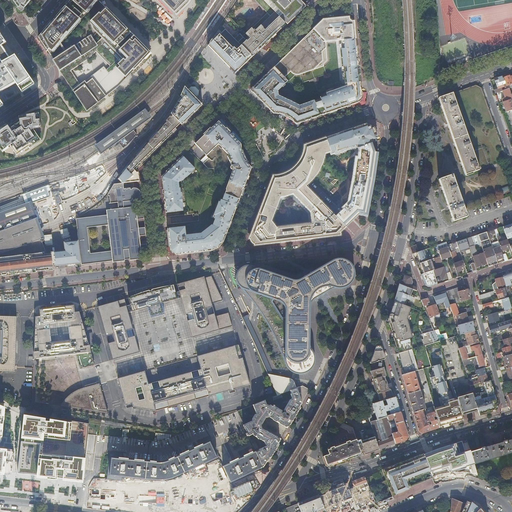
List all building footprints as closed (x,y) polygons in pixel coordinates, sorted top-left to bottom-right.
[(13,0),(19,8),(22,5),(24,8),(31,0),(13,0)] [(73,0),(87,11),(96,0),(73,0)] [(162,0),(160,0),(177,17),(190,4),(192,0),(190,0),(189,3),(177,15),(162,0)] [(162,0),(177,15),(189,3),(190,0),(162,0)] [(254,0),(267,13),(251,28),(252,29),(270,12),(258,0),(254,0)] [(258,0),(270,12),(252,29),(253,30),(254,30),(255,31),(274,12),(279,17),(286,24),(297,14),(296,13),(299,10),(299,9),(300,9),(300,8),(300,7),(299,7),(295,0),(258,0)] [(295,0),(299,7),(300,7),(300,8),(300,9),(299,9),(299,10),(296,13),(297,14),(286,24),(287,25),(306,6),(300,0),(295,0)] [(111,42),(127,28),(106,6),(100,12),(99,10),(91,19),(105,35),(111,42)] [(53,52),(81,21),(64,7),(38,36),(47,50),(48,48),(53,52)] [(246,34),(249,38),(259,48),(265,43),(266,44),(276,34),(286,24),(279,17),(274,12),(255,31),(254,30),(253,30),(252,29),(251,28),(246,34)] [(345,19),(344,18),(323,20),(274,67),(288,81),(289,82),(289,81),(291,82),(293,83),(294,83),(296,83),(298,83),(300,83),(302,83),(303,82),(326,74),(323,65),(327,61),(325,42),(336,41),(356,39),(355,27),(353,26),(353,24),(352,23),(352,22),(351,21),(349,20),(348,19),(346,19),(345,19)] [(210,44),(208,46),(209,47),(210,46),(212,48),(212,49),(213,50),(212,50),(213,51),(214,51),(215,52),(215,51),(217,53),(216,54),(217,55),(218,56),(222,59),(222,60),(223,61),(223,60),(224,62),(224,61),(226,63),(227,64),(226,65),(227,65),(228,65),(231,68),(230,69),(231,70),(232,69),(234,71),(235,72),(236,70),(238,71),(238,70),(242,66),(242,67),(243,66),(243,65),(242,66),(242,65),(243,63),(245,65),(248,61),(247,61),(246,60),(251,56),(252,57),(253,56),(252,56),(250,54),(255,49),(257,52),(258,52),(247,40),(246,40),(243,37),(238,42),(225,29),(218,35),(218,34),(217,34),(216,34),(215,34),(215,35),(209,43),(210,44)] [(22,92),(35,84),(16,55),(10,58),(2,46),(7,43),(0,31),(0,107),(4,105),(0,98),(0,91),(16,83),(22,92)] [(151,51),(134,34),(119,49),(127,56),(125,59),(123,57),(118,62),(115,65),(127,77),(151,51)] [(51,58),(60,70),(98,45),(96,43),(91,35),(51,58)] [(60,70),(72,89),(80,84),(71,70),(88,59),(96,51),(110,66),(113,63),(115,65),(118,62),(123,57),(117,52),(102,38),(96,43),(98,45),(60,70)] [(249,38),(248,39),(259,50),(266,44),(265,43),(259,48),(249,38)] [(248,39),(246,40),(247,40),(258,52),(259,50),(248,39)] [(357,49),(356,39),(336,41),(340,84),(360,82),(358,63),(356,63),(356,60),(358,60),(358,56),(357,53),(356,53),(356,49),(357,49)] [(118,87),(127,77),(115,65),(113,63),(110,66),(106,70),(103,66),(80,84),(72,89),(88,110),(118,87)] [(288,81),(274,67),(251,90),(259,98),(261,99),(261,98),(265,102),(264,102),(264,104),(273,113),(278,113),(279,114),(279,113),(283,114),(287,116),(290,117),(293,120),(292,120),(296,124),(300,123),(300,121),(305,119),(305,120),(307,120),(326,114),(321,100),(314,102),(314,101),(299,106),(278,96),(277,91),(288,81)] [(498,78),(494,79),(498,89),(504,87),(505,89),(506,88),(506,87),(503,78),(503,76),(498,78)] [(503,78),(506,87),(511,84),(511,83),(510,77),(510,76),(506,77),(503,78)] [(357,103),(359,102),(360,101),(362,99),(363,95),(362,93),(361,90),(360,82),(340,84),(341,87),(341,89),(326,94),(327,95),(320,97),(321,100),(326,114),(347,106),(347,105),(350,105),(357,103)] [(455,91),(481,167),(506,160),(503,150),(496,131),(489,112),(483,95),(481,88),(475,86),(455,91)] [(178,101),(171,113),(173,115),(181,123),(182,125),(190,117),(194,113),(203,105),(199,101),(197,99),(196,100),(195,99),(195,98),(188,91),(185,87),(181,95),(178,101)] [(191,89),(189,91),(197,99),(199,101),(201,99),(201,94),(196,89),(191,89)] [(507,89),(504,91),(506,98),(502,100),(503,102),(510,100),(511,99),(511,97),(509,89),(507,89)] [(189,91),(188,91),(195,98),(195,99),(196,100),(197,99),(189,91)] [(455,91),(438,97),(441,106),(448,126),(455,146),(461,165),(464,174),(481,167),(455,91)] [(503,102),(502,103),(506,113),(511,110),(511,102),(511,103),(510,100),(503,102)] [(147,115),(143,110),(98,143),(101,148),(104,152),(119,140),(124,147),(126,145),(128,144),(129,142),(131,140),(133,138),(135,137),(136,135),(137,134),(134,130),(149,118),(147,115)] [(8,127),(7,126),(0,130),(0,145),(3,150),(9,146),(15,154),(20,151),(20,152),(24,149),(23,148),(27,146),(27,147),(35,142),(34,141),(38,138),(37,136),(33,131),(33,127),(35,127),(38,126),(36,113),(18,117),(18,120),(11,125),(8,127)] [(119,178),(124,183),(139,181),(138,168),(138,167),(141,164),(142,165),(150,156),(150,155),(154,151),(155,152),(164,143),(163,143),(168,138),(168,139),(177,130),(175,128),(180,123),(181,123),(173,115),(171,117),(170,116),(167,120),(169,121),(164,127),(163,127),(162,128),(158,132),(157,131),(152,137),(154,139),(149,144),(148,144),(147,145),(143,149),(142,148),(137,154),(139,156),(134,161),(133,161),(132,162),(128,167),(127,165),(123,171),(124,173),(119,178)] [(289,123),(293,126),(296,124),(292,120),(293,120),(290,117),(287,116),(285,120),(288,122),(289,123)] [(230,133),(219,121),(211,129),(213,131),(205,139),(203,136),(195,144),(207,156),(218,144),(229,155),(227,156),(232,166),(231,166),(230,167),(230,168),(231,169),(232,169),(233,170),(226,189),(226,190),(225,194),(240,199),(241,195),(243,191),(240,190),(246,173),(249,174),(252,168),(250,166),(249,167),(246,163),(247,163),(246,161),(245,161),(241,154),(243,153),(242,151),(241,151),(240,147),(241,147),(241,145),(238,141),(237,142),(230,135),(231,134),(230,133)] [(330,136),(326,138),(331,152),(335,151),(335,152),(345,149),(349,148),(351,148),(351,147),(352,146),(354,147),(354,146),(358,145),(358,147),(357,148),(372,143),(370,143),(369,140),(371,140),(370,138),(373,137),(377,136),(374,127),(371,128),(370,125),(367,126),(366,123),(359,126),(357,127),(355,127),(346,131),(342,132),(335,134),(336,136),(330,138),(330,136)] [(213,131),(211,129),(203,136),(205,139),(213,131)] [(238,141),(231,134),(230,135),(237,142),(238,141)] [(35,142),(27,147),(29,148),(40,140),(38,138),(34,141),(35,142)] [(314,142),(304,145),(303,151),(305,151),(303,156),(302,156),(300,160),(298,161),(300,162),(317,174),(319,170),(323,161),(325,154),(327,153),(322,142),(324,139),(326,138),(314,142)] [(331,152),(326,138),(324,139),(322,142),(327,153),(331,152)] [(260,157),(265,154),(259,142),(254,145),(260,157)] [(352,176),(374,180),(378,153),(375,152),(373,147),(372,143),(357,148),(358,150),(357,157),(355,156),(352,176)] [(165,201),(166,213),(183,210),(182,210),(182,207),(183,207),(181,192),(180,192),(180,190),(180,188),(179,188),(179,183),(176,183),(178,181),(179,180),(180,181),(181,181),(182,180),(183,180),(187,177),(193,171),(192,171),(192,170),(194,168),(195,169),(194,169),(195,169),(183,156),(175,165),(173,168),(173,167),(172,167),(171,168),(172,168),(171,169),(170,168),(163,175),(164,176),(163,179),(162,179),(164,196),(165,196),(165,197),(164,197),(164,198),(165,198),(165,201)] [(183,156),(180,159),(177,162),(174,164),(175,165),(183,156)] [(293,168),(289,171),(290,172),(290,171),(294,177),(296,176),(306,186),(311,181),(313,179),(303,169),(305,167),(299,163),(300,162),(298,161),(296,164),(295,166),(293,168)] [(317,174),(300,162),(299,163),(305,167),(303,169),(313,179),(317,174)] [(337,234),(337,236),(341,235),(341,232),(346,227),(336,216),(306,186),(296,176),(294,177),(290,171),(290,172),(289,171),(288,171),(283,174),(283,175),(282,176),(282,175),(281,174),(280,175),(279,175),(279,176),(278,177),(278,175),(276,175),(273,176),(269,184),(275,187),(273,193),(267,191),(250,235),(250,236),(250,238),(250,239),(254,244),(255,245),(256,245),(258,245),(333,236),(333,234),(337,234)] [(243,191),(244,188),(247,179),(248,176),(249,174),(246,173),(240,190),(243,191)] [(343,209),(353,220),(354,219),(356,217),(358,215),(367,217),(372,191),(370,190),(369,190),(368,189),(368,187),(369,187),(369,186),(369,185),(369,184),(368,184),(369,183),(371,182),(372,183),(372,182),(373,182),(374,182),(374,180),(352,176),(351,183),(347,202),(341,208),(343,209)] [(464,211),(452,176),(438,180),(442,190),(449,211),(453,223),(466,218),(464,211)] [(102,216),(102,226),(108,225),(116,224),(120,224),(120,221),(126,220),(126,221),(138,219),(137,211),(136,212),(136,207),(136,206),(132,207),(132,201),(132,200),(133,199),(133,200),(134,200),(135,200),(136,200),(137,200),(138,200),(139,199),(140,198),(140,197),(141,196),(141,195),(140,195),(140,194),(141,194),(141,193),(140,192),(140,191),(140,190),(139,190),(139,189),(138,189),(137,188),(136,188),(135,188),(134,188),(133,188),(132,188),(132,189),(131,190),(130,188),(124,189),(122,189),(121,183),(124,183),(114,184),(111,189),(110,190),(108,193),(108,196),(110,196),(117,195),(118,203),(118,209),(106,210),(107,215),(102,216)] [(511,183),(499,188),(500,193),(511,188),(511,183)] [(275,187),(269,184),(267,191),(273,193),(275,187)] [(215,219),(213,225),(228,231),(232,218),(233,217),(234,213),(235,212),(240,199),(225,194),(222,200),(221,199),(220,202),(219,202),(218,205),(217,205),(214,212),(215,212),(214,215),(215,216),(214,218),(215,219)] [(109,204),(118,203),(117,195),(110,196),(110,199),(109,199),(109,204)] [(42,234),(43,234),(42,231),(40,224),(36,214),(33,206),(32,202),(28,203),(30,208),(32,215),(36,225),(39,232),(41,239),(43,238),(42,234)] [(30,208),(28,203),(0,212),(0,253),(41,239),(39,232),(36,225),(32,215),(30,208)] [(346,227),(348,225),(352,221),(353,220),(343,209),(341,211),(336,216),(346,227)] [(102,216),(76,219),(77,222),(79,241),(81,258),(81,263),(82,265),(105,262),(104,252),(90,253),(87,227),(102,226),(102,216)] [(116,224),(119,250),(123,250),(122,247),(123,247),(123,252),(129,251),(128,249),(130,249),(129,246),(141,245),(140,240),(140,236),(136,236),(135,228),(139,228),(138,219),(126,221),(126,220),(120,221),(120,224),(116,224)] [(108,225),(111,251),(119,250),(116,224),(108,225)] [(511,237),(511,224),(511,227),(505,229),(504,227),(503,227),(504,230),(507,239),(511,237)] [(171,250),(172,250),(172,251),(175,253),(176,253),(179,253),(179,254),(180,254),(187,253),(188,253),(188,252),(192,252),(192,253),(193,253),(200,252),(201,252),(203,252),(203,250),(207,249),(207,251),(212,250),(217,248),(217,247),(217,248),(216,246),(218,244),(219,246),(220,246),(224,241),(225,237),(227,233),(228,231),(213,225),(212,225),(201,233),(186,235),(185,227),(185,226),(184,227),(169,229),(169,228),(168,229),(168,230),(169,237),(169,238),(170,246),(170,247),(171,247),(172,250),(171,250)] [(136,236),(140,236),(146,235),(145,227),(139,228),(135,228),(136,236)] [(494,230),(487,232),(489,239),(489,240),(493,239),(492,235),(495,234),(494,230)] [(487,232),(478,235),(480,241),(489,239),(487,232)] [(478,235),(472,237),(474,243),(475,243),(475,245),(475,247),(481,245),(480,241),(478,235)] [(472,237),(466,239),(469,249),(472,257),(473,257),(477,267),(479,266),(481,265),(478,255),(475,247),(475,245),(475,243),(474,243),(472,237)] [(510,247),(507,240),(502,242),(500,237),(497,238),(501,251),(508,249),(510,248),(510,247)] [(43,238),(41,239),(0,253),(0,274),(32,270),(32,272),(49,270),(49,268),(49,267),(53,267),(52,253),(47,254),(42,242),(43,241),(44,241),(44,240),(44,239),(43,238)] [(457,242),(458,247),(460,252),(469,249),(466,239),(457,242)] [(480,241),(481,245),(483,250),(486,249),(489,248),(492,247),(491,244),(489,240),(489,239),(480,241)] [(79,250),(78,241),(64,243),(65,252),(52,253),(53,267),(67,265),(68,268),(78,267),(77,264),(81,263),(79,250)] [(451,257),(458,277),(460,276),(459,272),(464,270),(463,267),(465,266),(463,261),(461,261),(455,264),(454,261),(458,260),(455,252),(456,252),(455,248),(458,247),(457,242),(447,245),(448,247),(451,257)] [(104,252),(105,262),(113,261),(113,262),(112,262),(125,261),(125,259),(130,258),(130,260),(142,259),(142,258),(141,253),(147,252),(148,252),(147,244),(141,245),(129,246),(130,249),(128,249),(129,251),(123,252),(123,247),(122,247),(123,250),(119,250),(111,251),(104,252)] [(493,244),(491,244),(492,247),(493,250),(496,260),(501,259),(497,248),(495,249),(493,244)] [(431,260),(440,257),(438,251),(437,249),(437,246),(434,247),(434,248),(430,249),(433,257),(432,258),(431,259),(431,260)] [(441,260),(451,257),(448,247),(438,251),(440,257),(441,260)] [(487,263),(496,260),(493,250),(489,251),(489,248),(486,249),(487,252),(484,252),(487,263)] [(383,265),(386,266),(389,256),(390,251),(380,249),(379,254),(376,263),(379,264),(383,265)] [(424,251),(417,253),(420,262),(428,259),(424,251)] [(483,253),(478,255),(481,265),(484,264),(486,264),(483,253)] [(287,311),(285,365),(288,371),(297,376),(306,374),(318,363),(314,351),(314,322),(313,304),(324,298),(334,293),(355,284),(359,270),(353,259),(339,256),(319,269),(305,277),(298,281),(293,280),(244,262),(233,273),(235,280),(242,288),(284,303),(287,311)] [(444,267),(441,260),(440,257),(431,260),(428,261),(420,264),(424,274),(434,271),(431,262),(435,260),(438,269),(444,267)] [(438,284),(448,281),(446,274),(444,267),(438,269),(434,271),(424,274),(421,275),(425,286),(429,287),(438,284)] [(511,273),(502,276),(503,278),(505,285),(505,287),(508,286),(511,284),(511,273)] [(202,307),(211,304),(223,301),(211,277),(210,275),(204,277),(177,285),(181,298),(185,315),(187,314),(188,321),(187,321),(192,338),(232,327),(228,313),(215,317),(205,319),(202,307)] [(417,291),(416,287),(411,286),(412,283),(410,277),(404,276),(403,279),(403,281),(400,280),(399,284),(411,289),(413,290),(417,291)] [(505,285),(503,278),(495,280),(497,288),(505,285)] [(394,302),(405,306),(407,300),(411,301),(412,298),(410,297),(409,296),(411,289),(399,284),(396,294),(394,302)] [(147,308),(149,314),(151,318),(164,315),(163,311),(161,304),(177,299),(173,286),(157,290),(157,289),(150,291),(144,293),(144,294),(128,298),(132,312),(147,308)] [(449,305),(455,304),(470,299),(469,294),(467,290),(462,291),(460,292),(460,290),(462,290),(461,287),(445,293),(449,305)] [(504,299),(509,298),(508,297),(508,294),(506,288),(502,289),(496,291),(499,299),(503,298),(504,299)] [(448,312),(451,311),(449,305),(445,293),(433,297),(436,305),(437,306),(444,304),(446,311),(447,310),(448,312)] [(504,299),(501,300),(503,303),(504,310),(505,310),(511,309),(511,308),(510,302),(509,298),(504,299)] [(118,344),(108,347),(112,360),(139,353),(134,336),(133,336),(131,330),(133,329),(128,312),(124,299),(97,307),(105,334),(114,331),(118,344)] [(405,306),(394,302),(392,306),(391,311),(388,319),(391,329),(392,329),(393,334),(396,333),(397,337),(393,338),(397,349),(397,352),(398,354),(411,350),(413,349),(410,339),(413,339),(412,337),(411,334),(407,322),(407,320),(410,312),(411,308),(405,306)] [(215,317),(211,304),(202,307),(205,319),(215,317)] [(466,313),(473,311),(472,307),(466,309),(466,308),(457,311),(455,304),(449,305),(451,311),(453,316),(453,317),(456,316),(466,313)] [(430,317),(440,314),(439,314),(437,306),(436,305),(426,308),(430,317)] [(57,308),(45,309),(47,311),(48,323),(52,323),(64,321),(68,321),(70,340),(71,349),(74,349),(75,354),(78,362),(79,369),(87,367),(94,365),(81,319),(79,312),(75,313),(74,306),(68,306),(57,308)] [(47,311),(45,309),(39,310),(40,316),(36,317),(35,324),(34,359),(46,358),(63,356),(75,354),(74,349),(71,349),(70,340),(51,343),(48,323),(47,311)] [(505,310),(488,315),(490,323),(498,321),(497,316),(511,311),(511,309),(505,310)] [(440,315),(442,320),(444,319),(444,318),(453,316),(451,311),(448,312),(441,314),(440,315)] [(459,325),(464,324),(464,322),(468,321),(466,313),(456,316),(459,325)] [(0,373),(15,373),(16,319),(6,319),(0,318),(0,373)] [(510,320),(499,324),(500,329),(511,326),(511,325),(510,320)] [(461,334),(461,335),(465,334),(472,332),(474,332),(475,331),(472,322),(471,322),(464,324),(459,325),(459,327),(461,334)] [(489,328),(490,333),(500,330),(499,329),(498,324),(493,325),(493,326),(489,328)] [(428,329),(421,331),(422,334),(423,339),(422,340),(424,346),(425,346),(439,342),(437,337),(434,332),(434,331),(429,332),(428,329)] [(105,334),(108,347),(118,344),(114,331),(105,334)] [(474,336),(472,332),(465,334),(467,342),(462,343),(463,347),(464,347),(478,343),(476,335),(475,335),(474,336)] [(510,344),(505,345),(503,340),(501,341),(500,341),(502,349),(510,347),(510,344)] [(168,408),(195,400),(193,391),(205,387),(208,397),(229,391),(230,393),(233,392),(233,390),(249,385),(238,345),(197,357),(200,370),(197,371),(198,372),(191,374),(191,373),(158,382),(158,383),(151,385),(151,383),(148,384),(144,371),(117,379),(125,406),(126,405),(127,407),(131,406),(130,404),(131,404),(132,407),(155,411),(153,402),(165,398),(168,408)] [(473,358),(482,355),(479,345),(471,347),(471,348),(473,358)] [(382,360),(384,360),(382,353),(380,347),(377,347),(374,355),(371,364),(382,360)] [(459,349),(458,349),(462,361),(467,359),(464,347),(463,347),(459,349)] [(504,356),(511,354),(511,352),(510,347),(502,349),(504,356)] [(418,371),(411,350),(398,354),(398,355),(402,369),(404,375),(414,372),(418,371)] [(511,367),(511,354),(504,356),(503,357),(506,369),(511,367)] [(473,362),(475,371),(479,370),(479,368),(484,366),(482,355),(473,358),(467,359),(462,361),(464,366),(470,364),(470,363),(473,362)] [(431,378),(434,389),(438,388),(442,401),(444,400),(445,404),(443,404),(444,407),(435,411),(435,412),(436,417),(437,420),(439,428),(443,427),(456,423),(464,421),(462,415),(457,398),(453,400),(451,391),(449,391),(446,382),(445,382),(443,376),(444,376),(441,366),(433,368),(436,377),(431,378)] [(371,371),(380,402),(382,401),(386,400),(391,399),(389,389),(388,388),(388,386),(385,377),(382,368),(371,371)] [(477,377),(486,375),(484,368),(479,370),(475,371),(477,377)] [(414,372),(404,375),(402,375),(405,386),(407,394),(420,391),(414,372)] [(290,391),(296,389),(294,381),(268,375),(278,395),(287,392),(290,391)] [(470,386),(483,383),(488,381),(486,375),(477,377),(478,381),(469,384),(470,386)] [(477,410),(479,416),(484,415),(492,412),(492,411),(494,410),(495,411),(498,407),(496,406),(496,404),(497,404),(490,381),(488,381),(483,383),(487,397),(474,401),(477,410)] [(84,386),(85,390),(80,392),(75,394),(70,398),(66,402),(63,407),(107,414),(100,386),(97,387),(96,383),(84,386)] [(302,386),(296,389),(302,404),(310,388),(302,386)] [(193,391),(195,400),(208,397),(205,387),(193,391)] [(256,452),(263,467),(272,455),(273,453),(274,451),(281,439),(266,430),(266,431),(262,429),(261,426),(264,422),(266,418),(269,417),(270,418),(273,419),(273,420),(287,428),(298,410),(302,404),(296,389),(290,391),(291,393),(291,394),(291,397),(290,398),(289,400),(290,400),(284,410),(283,410),(283,413),(282,411),(275,407),(275,406),(274,405),(273,406),(271,405),(270,405),(268,404),(266,405),(265,401),(253,405),(256,414),(256,415),(255,415),(254,416),(252,420),(253,421),(252,421),(244,425),(246,430),(247,433),(249,436),(253,434),(254,435),(253,437),(255,438),(256,437),(263,441),(267,446),(265,447),(264,446),(262,447),(263,448),(259,450),(259,451),(256,452)] [(410,404),(413,413),(423,410),(425,409),(420,391),(407,394),(410,404)] [(278,395),(271,398),(272,400),(288,394),(287,392),(278,395)] [(474,411),(477,410),(474,401),(472,394),(469,395),(464,396),(457,398),(462,415),(474,411)] [(373,405),(377,420),(387,417),(387,416),(386,412),(389,411),(390,415),(400,412),(398,405),(395,397),(394,398),(391,399),(386,400),(387,405),(386,406),(386,407),(385,407),(385,406),(384,406),(382,401),(380,402),(372,404),(373,405)] [(155,411),(168,408),(165,398),(153,402),(155,411)] [(249,407),(237,412),(241,420),(243,419),(241,413),(250,409),(249,407)] [(422,434),(439,428),(437,420),(434,420),(433,417),(436,417),(435,412),(427,414),(426,416),(424,416),(424,414),(425,414),(425,412),(423,413),(423,410),(413,413),(416,423),(419,432),(422,434)] [(387,416),(387,417),(388,421),(392,420),(392,419),(392,418),(393,418),(395,422),(393,423),(393,424),(403,421),(401,416),(400,412),(390,415),(387,416)] [(375,437),(379,450),(386,447),(395,444),(392,435),(389,425),(388,421),(387,417),(377,420),(373,421),(370,422),(375,437)] [(41,438),(66,441),(68,424),(22,418),(19,441),(15,474),(37,477),(79,482),(82,459),(70,457),(70,461),(39,457),(41,444),(41,438)] [(307,426),(320,432),(323,426),(311,421),(309,423),(307,426)] [(407,435),(403,421),(393,424),(389,425),(392,435),(395,444),(398,443),(400,442),(404,441),(404,440),(406,436),(407,435)] [(361,454),(362,456),(370,453),(379,450),(375,437),(363,441),(357,443),(361,454)] [(203,465),(219,457),(215,448),(210,438),(198,444),(200,447),(178,457),(174,459),(170,461),(168,462),(166,462),(165,463),(163,463),(161,463),(159,463),(157,463),(154,463),(123,459),(123,456),(110,454),(108,478),(122,480),(122,476),(150,480),(156,480),(158,481),(161,481),(162,481),(165,480),(167,480),(169,480),(171,479),(173,479),(175,478),(196,469),(203,465)] [(298,443),(309,450),(312,445),(301,438),(298,443)] [(323,457),(325,463),(326,466),(344,460),(361,454),(357,443),(357,441),(356,439),(327,449),(329,454),(323,456),(323,457)] [(470,452),(474,462),(474,464),(511,452),(511,439),(506,441),(506,440),(503,441),(503,442),(487,447),(484,448),(484,447),(481,448),(481,449),(470,452)] [(474,464),(470,452),(468,453),(460,455),(456,443),(424,455),(429,469),(440,466),(441,468),(452,464),(454,470),(472,465),(474,464)] [(13,449),(0,447),(0,473),(11,475),(13,449)] [(223,466),(229,480),(230,482),(263,468),(263,467),(256,452),(255,450),(254,447),(244,451),(246,455),(232,462),(230,457),(228,459),(230,463),(223,466)] [(304,459),(292,451),(289,457),(301,464),(304,459)] [(397,465),(385,470),(387,477),(388,477),(391,486),(391,487),(394,493),(394,494),(401,491),(404,490),(408,488),(407,487),(404,479),(415,475),(428,470),(429,469),(429,468),(427,462),(424,455),(421,456),(417,457),(415,458),(397,465)] [(410,486),(410,487),(433,478),(429,469),(428,470),(429,472),(416,477),(415,475),(404,479),(407,487),(410,486)] [(368,486),(375,503),(392,495),(391,494),(389,488),(391,487),(391,486),(388,477),(387,477),(385,478),(382,471),(377,473),(365,478),(367,482),(368,486)] [(289,481),(290,480),(280,472),(279,474),(279,475),(279,476),(278,477),(277,479),(275,480),(274,482),(271,486),(272,486),(270,488),(271,489),(286,484),(288,481),(289,481)] [(354,482),(352,483),(354,490),(368,485),(367,482),(365,478),(361,479),(354,482)] [(325,511),(351,511),(357,510),(349,489),(347,490),(345,486),(319,496),(326,511),(325,511)] [(357,510),(375,503),(368,486),(354,491),(353,488),(349,489),(357,510)] [(298,503),(301,511),(324,511),(326,511),(319,496),(308,500),(298,503)] [(461,511),(465,504),(456,501),(457,498),(451,498),(450,511),(452,511),(461,511)] [(466,501),(465,504),(461,511),(476,511),(480,509),(471,503),(466,501)]
